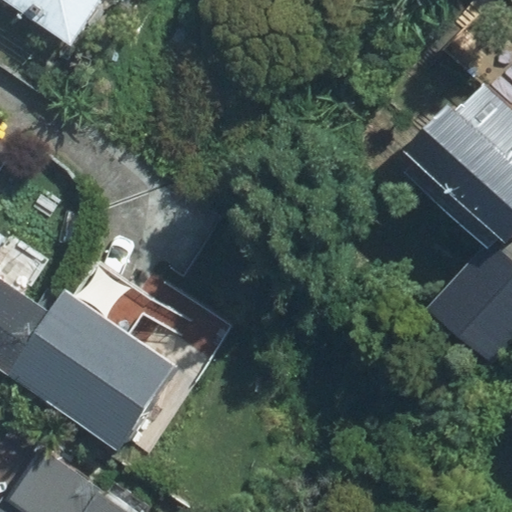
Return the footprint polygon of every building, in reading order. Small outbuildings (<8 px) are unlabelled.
[(27,0),(86,38),(110,0),(27,0)] [(468,101),(430,142),(511,219),(511,97),(496,84),(475,107),(468,101)] [(445,305),(508,356),(511,351),(511,251),(497,239),(445,305)] [(0,357),(22,373),(63,311),(0,269),(0,357)] [(80,286),(63,311),(22,373),(136,448),(194,362),(80,286)] [(149,511),(52,447),(25,488),(17,482),(0,506),(0,511),(149,511)]
